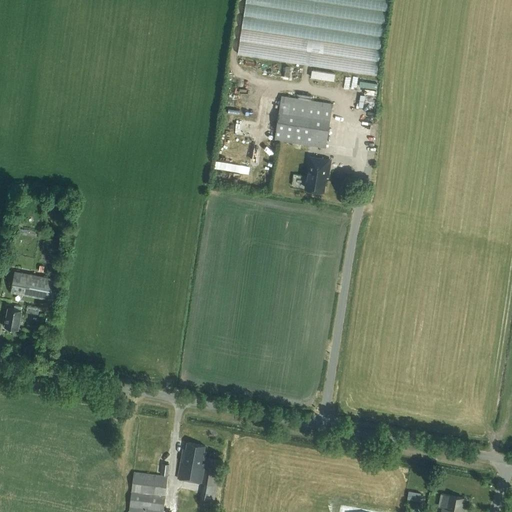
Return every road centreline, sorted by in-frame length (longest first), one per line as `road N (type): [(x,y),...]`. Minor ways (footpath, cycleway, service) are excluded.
road 1 (unclassified): [(0,367),(511,462)]
road 2 (track): [(322,425),(362,174),(353,157)]
